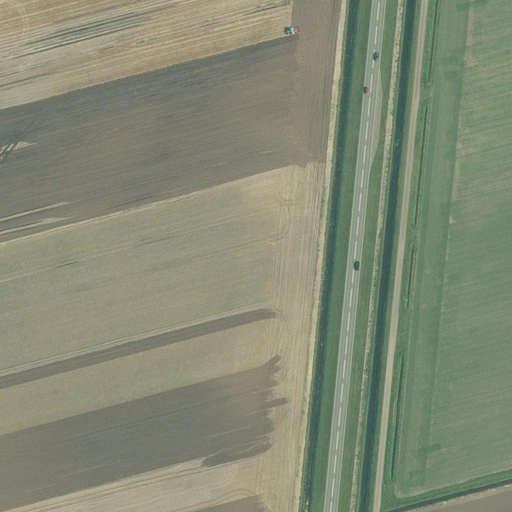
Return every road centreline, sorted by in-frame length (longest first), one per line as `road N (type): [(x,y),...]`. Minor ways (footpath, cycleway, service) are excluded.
road 1 (unclassified): [(374,511),(424,0)]
road 2 (trunk): [(326,511),(376,0)]
